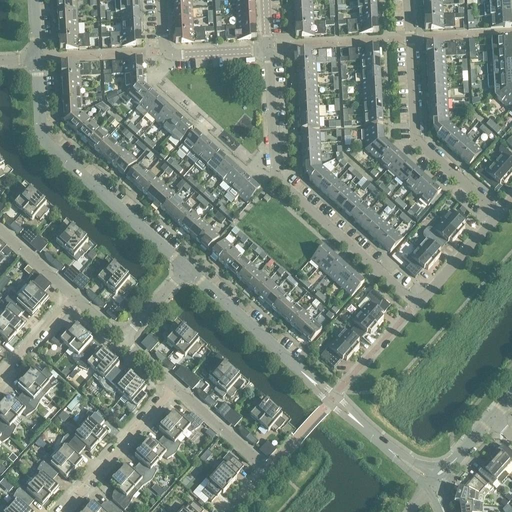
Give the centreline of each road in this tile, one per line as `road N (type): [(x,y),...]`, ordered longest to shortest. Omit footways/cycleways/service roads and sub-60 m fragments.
road 1 (residential): [(408,0),(415,137),(498,213),(416,304),(276,178),(267,47)]
road 2 (residential): [(428,485),(188,269)]
road 3 (residential): [(188,269),(44,141),(36,58)]
road 4 (residential): [(229,511),(265,471),(174,386)]
road 5 (residential): [(62,511),(174,386)]
road 6 (residential): [(267,47),(171,54),(160,0)]
